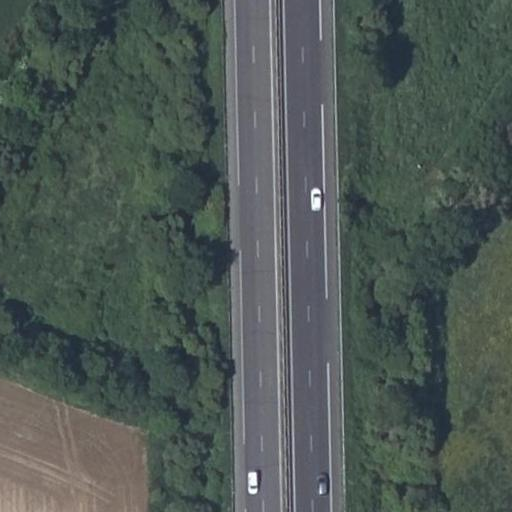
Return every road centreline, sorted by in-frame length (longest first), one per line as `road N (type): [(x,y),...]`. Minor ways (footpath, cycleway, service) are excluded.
road 1 (trunk): [(251,0),(262,511)]
road 2 (trunk): [(311,511),(300,0)]
